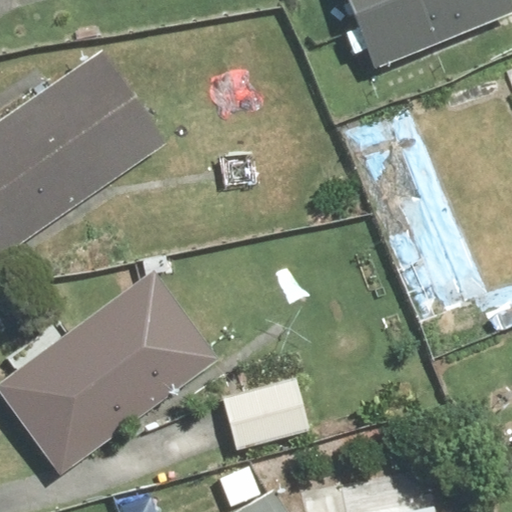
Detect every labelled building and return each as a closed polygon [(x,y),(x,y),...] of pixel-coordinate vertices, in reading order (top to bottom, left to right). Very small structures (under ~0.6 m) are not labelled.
[(336,0),(366,73),(511,14),(511,12),(507,0),(336,0)] [(96,50),(0,116),(0,257),(162,145),(96,50)] [(511,69),(500,75),(511,103),(511,69)] [(148,272),(0,379),(0,400),(56,476),(213,361),(148,272)] [(290,378),(215,398),(229,449),(304,430),(290,378)] [(279,511),(266,491),(230,511),(279,511)]
